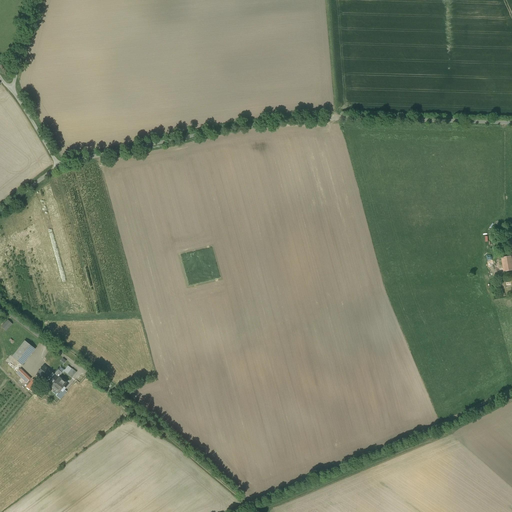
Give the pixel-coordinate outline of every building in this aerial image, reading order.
[(511,264),(511,256),(502,258),(504,272),(511,270),(511,264)] [(25,341),(12,357),(22,365),(35,349),(25,341)] [(52,372),(44,366),(36,375),(43,381),(45,379),(49,381),(47,383),(51,387),(50,388),(59,378),(55,375),(52,372)] [(23,372),(18,367),(15,371),(27,384),(31,380),(23,372)] [(59,378),(50,388),(51,388),(52,387),(59,393),(58,394),(67,383),(63,380),(62,380),(59,378),(59,377),(59,378)] [(34,381),(32,381),(27,388),(33,393),(39,386),(38,386),(38,385),(38,384),(34,381)]
